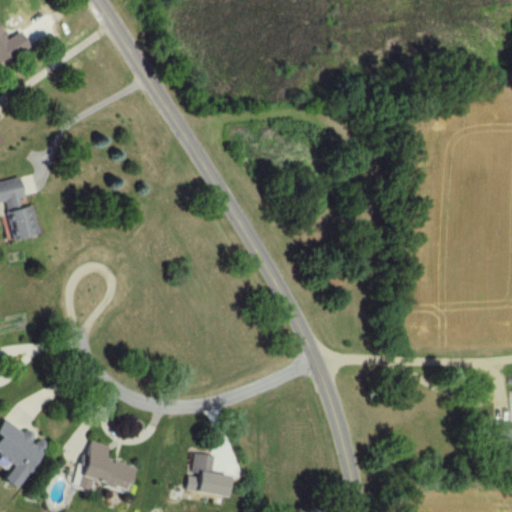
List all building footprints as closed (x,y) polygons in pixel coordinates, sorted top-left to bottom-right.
[(0,60),(11,54),(0,36),(0,60)] [(7,240),(33,236),(28,206),(19,208),(14,179),(0,181),(0,203),(1,211),(2,210),(7,240)] [(0,484),(7,490),(43,446),(22,429),(18,433),(0,419),(0,461),(7,468),(0,476),(0,484)] [(511,434),(511,435),(511,423),(489,422),(489,441),(502,442),(502,466),(511,465),(511,434)] [(103,447),(84,441),(68,487),(81,491),(84,481),(117,493),(125,467),(100,458),(103,447)] [(218,499),(221,477),(204,474),(207,457),(187,454),(180,492),(218,499)]
